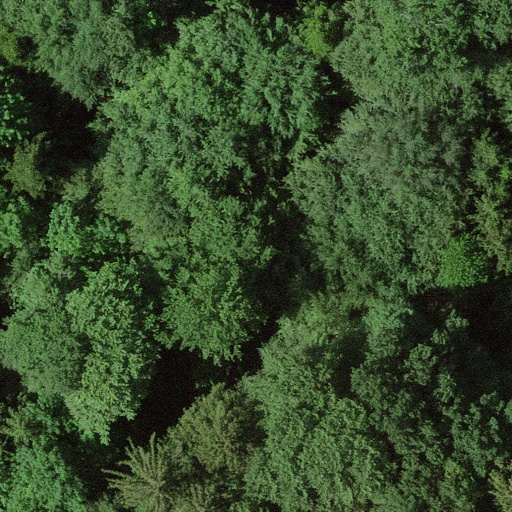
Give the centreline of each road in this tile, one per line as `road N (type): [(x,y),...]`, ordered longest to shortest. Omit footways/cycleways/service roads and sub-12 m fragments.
road 1 (track): [(511,5),(425,59),(172,249),(0,359)]
road 2 (track): [(511,266),(432,276),(80,372),(0,378)]
road 3 (track): [(0,319),(188,0)]
